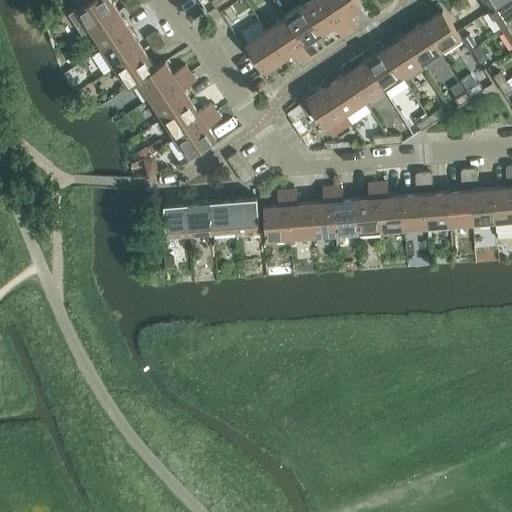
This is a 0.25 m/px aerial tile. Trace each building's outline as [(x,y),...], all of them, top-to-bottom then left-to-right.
[(72,0),(78,8),(69,13),(83,34),(91,29),(119,10),(112,0),(72,0)] [(140,0),(134,0),(127,5),(132,12),(142,6),(142,3),(140,0)] [(329,0),(311,0),(305,5),(323,33),(334,25),(342,37),(350,32),(329,0)] [(357,0),(329,0),(350,32),(358,27),(350,15),(362,7),(357,0)] [(484,0),(490,9),(504,0),(484,0)] [(511,0),(504,0),(490,9),(503,29),(511,22),(511,0)] [(231,5),(224,9),(232,21),(239,17),(231,5)] [(305,5),(286,17),(312,57),(320,52),(312,40),(323,33),(305,5)] [(119,10),(91,29),(104,48),(131,29),(119,10)] [(443,10),(423,23),(441,51),(461,38),(443,10)] [(286,17),(267,30),(285,58),(296,50),(304,62),(312,57),(286,17)] [(511,22),(503,29),(511,42),(511,22)] [(423,23),(404,35),(422,63),(441,51),(423,23)] [(131,29),(104,48),(116,67),(144,48),(131,29)] [(285,58),(267,30),(247,43),(265,71),(285,58)] [(146,37),(151,44),(162,36),(159,31),(155,31),(146,37)] [(470,34),(464,38),(470,48),(477,44),(470,34)] [(404,35),(385,48),(403,76),(422,63),(404,35)] [(162,36),(151,44),(155,51),(165,45),(165,42),(162,36)] [(144,48),(116,67),(129,87),(139,80),(138,79),(156,67),(156,66),(144,48)] [(385,48),(366,60),(384,88),(403,76),(385,48)] [(138,79),(139,80),(151,98),(191,72),(186,64),(174,72),(166,60),(156,66),(156,67),(138,79)] [(366,60),(347,73),(365,101),(384,88),(366,60)] [(493,76),(500,85),(506,81),(500,71),(493,76)] [(191,72),(151,98),(163,117),(192,99),(184,88),(196,80),(191,72)] [(347,73),(328,85),(346,113),(365,101),(347,73)] [(471,73),(461,80),(467,90),(478,83),(471,73)] [(511,89),(506,81),(500,85),(506,95),(511,90),(511,89)] [(478,83),(467,90),(472,97),(483,89),(479,82),(478,83)] [(346,113),(328,85),(301,103),(309,115),(316,111),(326,126),(346,113)] [(472,97),(467,90),(455,98),(460,105),(472,97)] [(192,99),(163,117),(176,136),(216,110),(211,102),(199,110),(192,99)] [(441,107),(429,115),(433,122),(445,114),(441,107)] [(216,110),(176,136),(189,156),(217,138),(209,126),(221,118),(216,110)] [(433,122),(429,115),(417,123),(421,130),(433,122)] [(402,134),(388,135),(388,143),(402,142),(402,134)] [(388,143),(388,135),(374,136),(374,144),(388,143)] [(148,146),(139,151),(143,158),(152,152),(148,147),(148,146)] [(237,152),(227,158),(232,164),(241,158),(237,152)] [(241,158),(232,164),(236,171),(246,164),(241,158)] [(246,164),(236,171),(240,177),(250,171),(246,164)] [(470,181),(469,167),(463,168),(461,170),(462,181),(470,181)] [(475,167),(469,167),(470,181),(479,180),(478,169),(475,167)] [(250,171),(240,177),(244,183),(254,177),(250,171)] [(424,184),(423,171),(417,172),(415,174),(416,185),(424,184)] [(430,171),(423,171),(424,184),(433,184),(432,173),(430,171)] [(387,181),(378,182),(382,230),(405,228),(402,194),(389,195),(387,181)] [(369,197),(356,198),(359,231),(382,230),(378,182),(368,183),(369,197)] [(342,185),(333,186),(336,233),(359,231),(356,198),(343,199),(342,185)] [(511,185),(493,187),(496,221),(497,231),(511,229),(511,185)] [(324,200),(311,201),(314,235),(336,233),(333,186),(323,186),(324,200)] [(493,187),(471,189),(473,222),(496,221),(493,187)] [(297,188),(287,189),(291,237),(314,235),(311,201),(298,202),(297,188)] [(291,237),(287,189),(278,190),(279,204),(264,205),(267,239),(291,237)] [(471,189),(448,191),(451,224),(473,222),(471,189)] [(448,191),(425,192),(428,226),(451,224),(448,191)] [(425,192),(402,194),(405,228),(428,226),(425,192)] [(258,197),(234,198),(236,232),(260,230),(258,197)] [(234,198),(211,200),(214,234),(236,232),(234,198)] [(211,200),(188,202),(191,235),(214,234),(211,200)] [(191,235),(188,202),(164,204),(167,237),(191,235)] [(174,256),(165,256),(166,267),(175,266),(174,256)]
